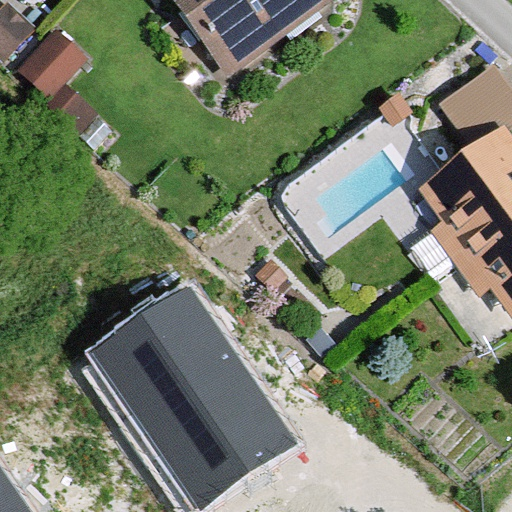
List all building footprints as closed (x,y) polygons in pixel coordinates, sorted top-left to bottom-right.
[(335,4),(331,0),(169,0),(230,81),(335,4)] [(35,31),(7,5),(0,12),(0,61),(4,65),(35,31)] [(51,87),(86,50),(62,28),(28,64),(51,87)] [(511,75),(498,55),(440,94),(461,125),(492,104),(506,125),(511,121),(511,75)] [(511,137),(508,132),(420,196),(444,227),(432,236),(479,301),(490,293),(511,323),(511,137)] [(286,439),(191,296),(93,361),(187,504),(286,439)] [(0,511),(26,511),(0,472),(0,511)]
